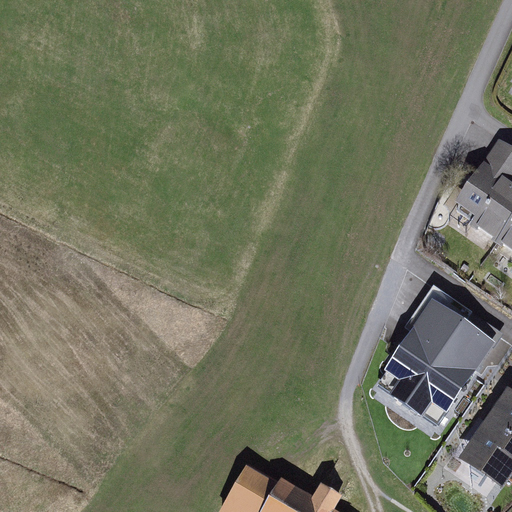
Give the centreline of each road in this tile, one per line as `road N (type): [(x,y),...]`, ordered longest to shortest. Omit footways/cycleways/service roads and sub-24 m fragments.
road 1 (residential): [(511,7),(403,257),(511,331)]
road 2 (track): [(373,494),(347,418),(403,257)]
